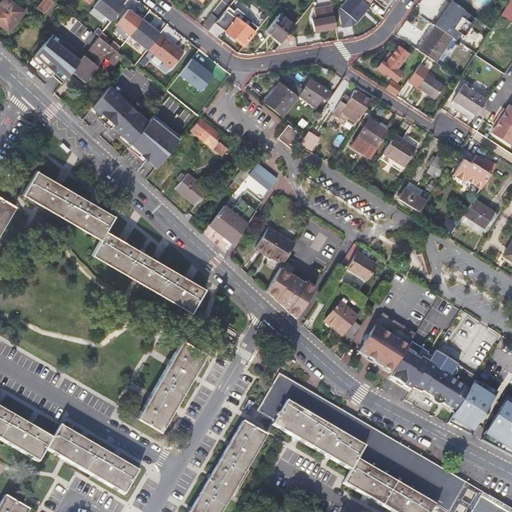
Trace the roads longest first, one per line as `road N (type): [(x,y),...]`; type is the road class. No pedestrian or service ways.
road 1 (tertiary): [(267,315),(27,91)]
road 2 (tertiary): [(511,476),(357,395),(289,334)]
road 3 (residential): [(0,366),(174,464)]
road 4 (residential): [(174,464),(267,315)]
road 5 (residential): [(315,56),(441,133)]
road 6 (unclassified): [(402,222),(307,161),(286,160)]
road 7 (unclassified): [(286,160),(225,110),(232,65)]
